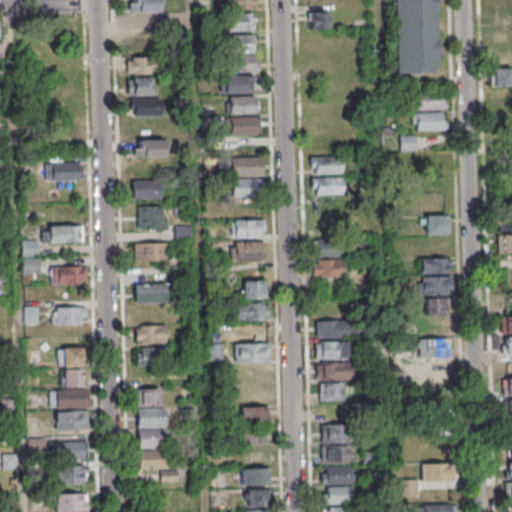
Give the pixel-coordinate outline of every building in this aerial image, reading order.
[(160,12),(159,0),(127,0),(128,12),(160,12)] [(256,9),(256,0),(225,0),(225,9),(256,9)] [(393,0),(394,73),(436,72),(435,0),(393,0)] [(511,7),(490,7),(490,24),(511,24),(511,7)] [(328,11),(308,11),(308,28),(328,28),(328,11)] [(226,14),(226,31),(254,31),(254,14),(226,14)] [(129,15),(129,31),(158,32),(159,15),(129,15)] [(490,45),(511,45),(511,26),(490,27),(490,45)] [(254,52),(254,34),(226,34),(226,52),(254,52)] [(129,37),(129,53),(155,53),(155,37),(129,37)] [(257,72),(257,55),(227,55),(227,72),(257,72)] [(126,57),(126,73),(155,73),(155,57),(126,57)] [(492,87),(511,86),(511,68),(492,68),(492,87)] [(249,92),(249,75),(219,76),(219,92),(249,92)] [(125,95),(151,95),(151,77),(125,77),(125,95)] [(47,80),(47,96),(79,96),(79,80),(47,80)] [(415,109),(445,109),(445,92),(415,92),(415,109)] [(224,97),(224,114),(257,114),(257,97),(224,97)] [(160,116),(160,99),(133,99),(133,116),(160,116)] [(446,130),(446,113),(413,113),(413,130),(446,130)] [(256,118),(227,118),(227,135),(256,135),(256,118)] [(51,124),(51,140),(79,140),(79,124),(51,124)] [(400,150),(414,150),(414,145),(413,145),(413,138),(400,138),(400,150)] [(133,140),(133,157),(164,157),(164,140),(133,140)] [(229,158),(229,176),(262,176),(262,158),(229,158)] [(311,158),(311,175),(332,175),(332,158),(311,158)] [(78,164),(43,164),(43,181),(78,181),(78,164)] [(229,198),(259,198),(259,179),(229,179),(229,198)] [(342,179),(313,179),(313,195),(342,195),(342,179)] [(130,180),(130,200),(159,200),(159,180),(130,180)] [(136,229),(166,229),(166,219),(160,219),(160,207),(136,207),(136,229)] [(447,234),(447,215),(424,215),(424,234),(447,234)] [(511,231),(511,215),(499,216),(499,232),(511,231)] [(264,237),(264,219),(230,219),(230,237),(264,237)] [(82,243),(82,226),(40,226),(40,243),(82,243)] [(511,235),(498,236),(498,254),(511,254),(511,235)] [(342,256),(342,239),(313,239),(313,256),(342,256)] [(36,242),(21,242),(21,273),(36,273),(36,242)] [(229,259),(263,259),(263,242),(229,242),(229,259)] [(167,243),(133,243),(133,261),(167,261),(167,243)] [(449,273),(449,258),(419,258),(419,273),(449,273)] [(311,278),(342,278),(342,260),(311,260),(311,278)] [(85,283),(85,267),(49,267),(49,283),(85,283)] [(449,277),(419,277),(419,294),(449,294),(449,277)] [(240,280),(240,299),(265,299),(265,280),(240,280)] [(164,302),(164,283),(133,283),(133,302),(164,302)] [(446,299),(421,299),(421,317),(446,317),(446,299)] [(314,320),(314,338),(346,337),(345,320),(343,320),(343,300),(313,300),(313,320),(314,320)] [(234,320),(267,320),(267,303),(234,303),(234,320)] [(84,305),(51,305),(51,324),(84,324),(84,305)] [(24,307),(24,322),(35,322),(35,307),(24,307)] [(511,333),(511,315),(499,316),(499,333),(511,333)] [(134,343),(165,343),(165,325),(134,325),(134,343)] [(501,354),(511,354),(511,336),(501,337),(501,354)] [(449,339),(416,339),(416,359),(449,359),(449,339)] [(314,341),(314,359),(347,359),(347,341),(314,341)] [(268,343),(234,343),(234,382),(240,382),(240,402),(268,402),(268,343)] [(81,366),(81,347),(56,347),(56,366),(81,366)] [(159,384),(159,348),(135,348),(135,384),(159,384)] [(347,362),(314,362),(314,380),(347,380),(347,362)] [(81,370),(60,370),(60,386),(81,386),(81,370)] [(503,396),(511,395),(511,378),(503,378),(503,396)] [(342,401),(342,383),(317,383),(317,401),(342,401)] [(48,407),(86,407),(86,389),(48,389),(48,407)] [(159,389),(136,389),(136,407),(159,407),(159,389)] [(426,428),(450,422),(444,398),(420,404),(426,428)] [(342,422),(342,404),(319,404),(319,423),(342,422)] [(238,406),(238,424),(268,424),(268,406),(238,406)] [(135,428),(164,428),(164,409),(135,409),(135,428)] [(86,430),(86,411),(54,411),(54,430),(86,430)] [(348,442),(348,425),(320,425),(320,442),(348,442)] [(238,428),(238,443),(268,443),(268,428),(238,428)] [(164,449),(164,431),(136,431),(136,449),(164,449)] [(86,442),(53,442),(53,458),(86,458),(86,442)] [(446,461),(446,442),(421,442),(421,461),(446,461)] [(352,446),(319,446),(319,462),(352,462),(352,446)] [(240,448),(240,464),(269,464),(269,448),(240,448)] [(166,454),(136,453),(136,470),(159,471),(159,483),(177,483),(177,471),(165,471),(166,454)] [(0,455),(0,470),(15,470),(15,455),(0,455)] [(420,481),(449,481),(449,463),(420,463),(420,481)] [(86,484),(86,466),(55,466),(55,484),(86,484)] [(355,467),(320,467),(320,483),(355,483),(355,467)] [(240,484),(266,484),(266,468),(240,468),(240,484)] [(416,480),(397,480),(397,496),(416,496),(416,480)] [(321,487),(321,503),(350,503),(350,487),(321,487)] [(243,489),(243,506),(267,506),(267,489),(243,489)] [(86,511),(86,494),(54,494),(54,511),(86,511)]
